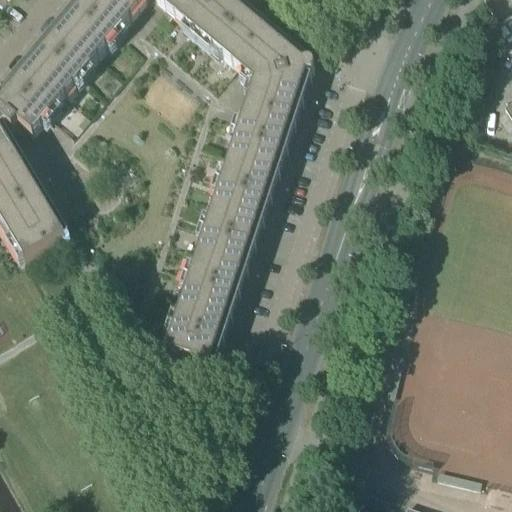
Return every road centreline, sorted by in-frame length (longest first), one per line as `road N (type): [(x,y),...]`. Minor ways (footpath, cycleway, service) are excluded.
road 1 (residential): [(369,62),(256,392),(281,425)]
road 2 (tertiary): [(281,425),(399,73)]
